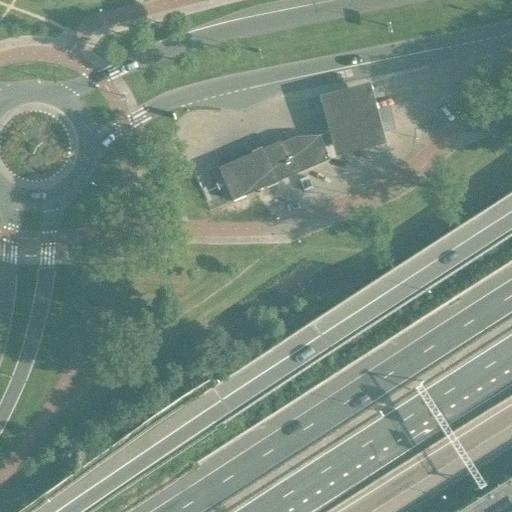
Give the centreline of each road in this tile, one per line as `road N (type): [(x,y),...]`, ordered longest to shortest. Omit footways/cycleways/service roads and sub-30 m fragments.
road 1 (motorway): [(511,219),(71,511)]
road 2 (tertiary): [(89,143),(184,96),(511,26)]
road 3 (motorway): [(511,301),(181,511)]
road 4 (tertiary): [(374,0),(185,41),(57,95)]
road 5 (motorway): [(271,511),(511,358)]
road 6 (tertiary): [(0,417),(35,328),(54,196)]
road 7 (motorway): [(353,511),(511,413)]
road 8 (tertiary): [(9,195),(0,333)]
